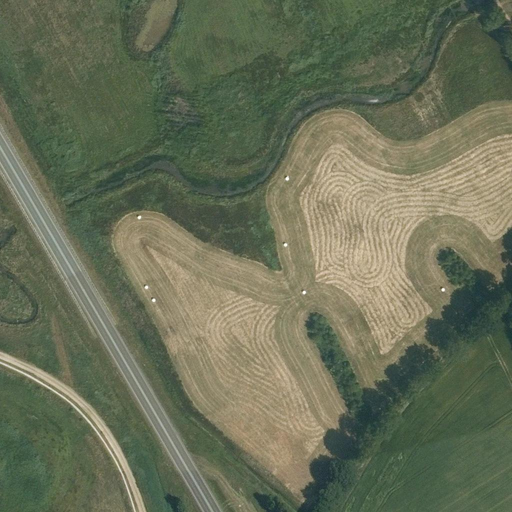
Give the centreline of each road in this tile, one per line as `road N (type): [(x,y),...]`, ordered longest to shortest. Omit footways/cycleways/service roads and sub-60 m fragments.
road 1 (trunk): [(212,511),(0,148)]
road 2 (track): [(327,511),(381,427),(511,291)]
road 3 (track): [(0,355),(73,394),(109,433),(141,511)]
